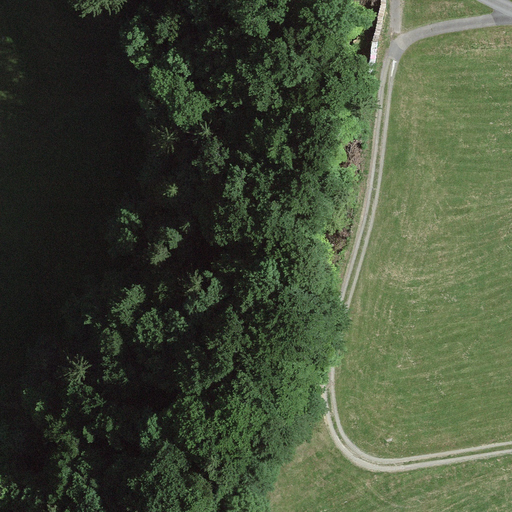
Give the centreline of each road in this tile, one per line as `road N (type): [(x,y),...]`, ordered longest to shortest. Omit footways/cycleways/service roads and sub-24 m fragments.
road 1 (track): [(511,448),(379,464),(351,448),(334,395),(345,301),(370,222),(393,47)]
road 2 (track): [(393,47),(422,33),(511,17)]
